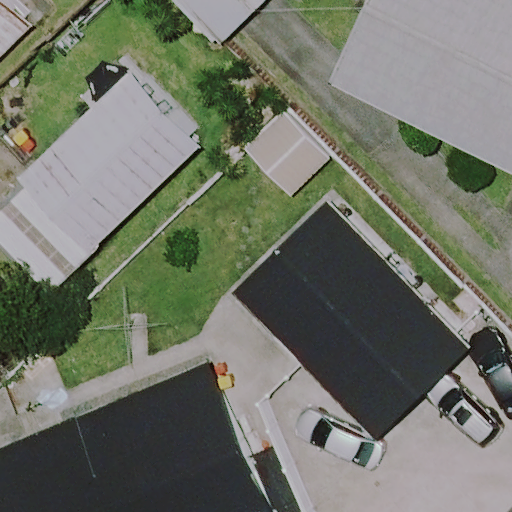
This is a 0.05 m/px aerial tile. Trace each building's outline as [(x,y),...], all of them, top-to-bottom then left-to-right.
[(0,0),(0,58),(37,23),(14,0),(0,0)] [(263,0),(174,0),(218,45),(263,0)] [(511,0),(374,0),(335,80),(511,167),(511,0)] [(70,95),(90,116),(0,206),(0,237),(54,291),(203,141),(139,77),(113,51),(70,95)] [(473,347),(336,199),(238,289),(375,437),(473,347)] [(0,511),(272,511),(210,365),(0,453),(0,511)]
